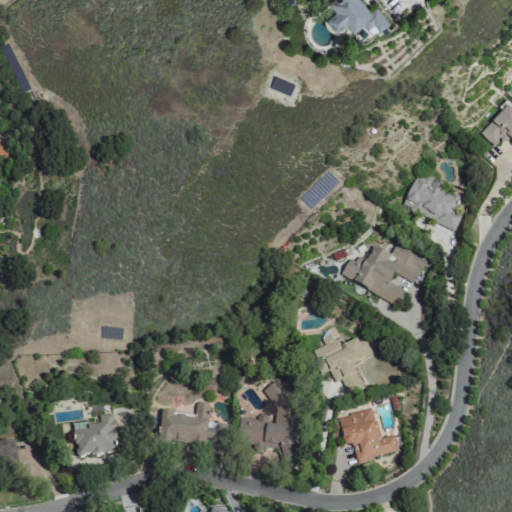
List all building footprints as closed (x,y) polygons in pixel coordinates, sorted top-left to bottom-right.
[(334,0),(329,4),(335,13),(325,20),(334,33),(345,24),(352,33),(363,25),(370,36),(388,24),(376,7),(368,13),(359,0),(334,0)] [(511,103),(509,100),(478,133),(491,145),(503,133),(511,141),(511,103)] [(8,136),(0,135),(0,154),(8,155),(8,136)] [(452,212),(460,193),(414,174),(400,207),(454,229),(459,215),(452,212)] [(338,275),(397,306),(405,291),(388,282),(393,272),(412,282),(425,259),(394,242),(389,253),(371,244),(364,258),(357,254),(354,261),(348,258),(338,275)] [(351,361),(370,353),(363,335),(343,343),(340,336),(331,339),(329,334),(320,338),(323,345),(311,350),(318,366),(325,363),(333,382),(340,379),(347,395),(362,389),(351,361)] [(298,463),(301,439),(295,430),(297,408),(279,377),(261,388),(274,408),(272,423),(270,423),(264,413),(256,413),(255,418),(238,417),(235,442),(251,443),(255,450),(263,445),(275,447),(288,469),(298,463)] [(226,422),(206,420),(208,402),(194,401),(193,415),(170,413),(171,410),(160,409),(157,441),(203,446),(204,442),(224,444),(226,422)] [(396,450),(392,434),(376,438),(369,408),(336,416),(343,445),(351,443),(356,464),(373,460),(371,456),(396,450)] [(75,457),(117,452),(113,412),(97,414),(98,421),(71,424),(75,457)]
